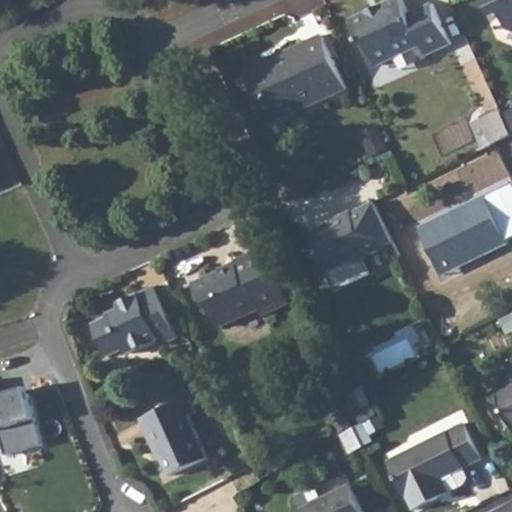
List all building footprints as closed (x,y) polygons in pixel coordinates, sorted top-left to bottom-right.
[(386,10),(357,24),(365,42),(373,45),(381,63),(425,43),(430,52),(453,42),(434,2),(411,13),(404,0),(390,0),(383,4),(386,10)] [(511,0),(488,0),(495,15),(503,12),(509,26),(511,27),(511,0)] [(263,60),(246,68),(271,122),(347,87),(323,33),(277,54),(279,58),(265,64),(263,60)] [(500,107),(484,114),(497,142),(500,140),(511,134),(511,131),(510,127),(503,113),(500,107)] [(511,109),(503,113),(510,127),(511,126),(511,109)] [(511,239),(511,187),(509,181),(416,227),(440,275),(511,239)] [(334,220),(334,218),(307,231),(325,270),(347,260),(345,256),(357,250),(359,254),(390,239),(372,200),(371,200),(349,210),(350,213),(334,220)] [(332,214),(334,218),(334,220),(350,213),(349,210),(347,206),(332,214)] [(224,270),(198,283),(205,299),(214,303),(225,326),(264,307),(267,313),(292,302),(265,247),(238,259),(240,266),(225,273),(224,270)] [(122,310),(113,314),(114,317),(97,324),(112,356),(129,349),(132,354),(164,339),(167,345),(182,338),(158,286),(119,305),(122,310)] [(119,305),(111,309),(113,314),(122,310),(119,305)] [(511,384),(497,391),(511,422),(511,384)] [(0,448),(2,455),(37,445),(21,386),(0,392),(0,448)] [(192,393),(145,415),(158,444),(161,443),(174,470),(211,453),(199,427),(192,411),(199,408),(192,393)] [(466,422),(390,460),(408,497),(410,496),(416,509),(465,483),(468,480),(470,475),(466,467),(484,458),(466,422)] [(365,511),(352,485),(303,509),(304,511),(365,511)]
